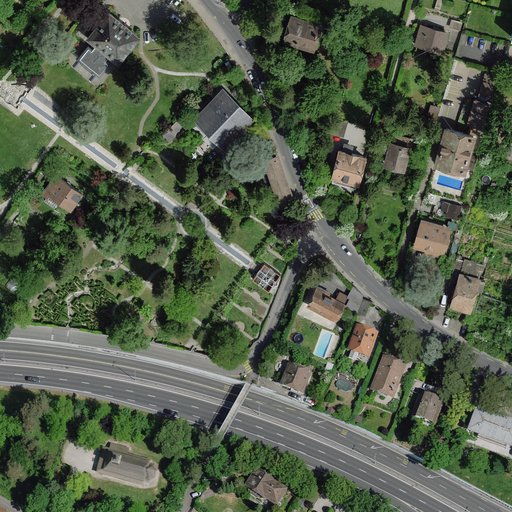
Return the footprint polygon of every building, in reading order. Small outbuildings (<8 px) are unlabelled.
[(120,59),(139,37),(110,13),(90,35),(98,42),(112,53),(120,59)] [(293,17),(287,38),(313,45),(319,25),(293,17)] [(446,33),(422,26),(418,43),(442,50),(446,33)] [(112,53),(98,42),(92,49),(89,46),(80,58),(83,60),(81,63),(94,74),(97,71),(100,74),(109,62),(106,60),(112,53)] [(486,74),(480,94),(494,98),(500,78),(486,74)] [(225,95),(204,115),(226,137),(246,118),(225,95)] [(489,105),(490,103),(476,99),(469,124),(471,124),(469,132),(483,136),(491,106),(489,105)] [(183,128),(177,121),(166,132),(172,138),(183,128)] [(447,128),(437,162),(464,169),(474,136),(447,128)] [(394,144),(409,148),(413,149),(415,140),(396,135),(394,144)] [(394,144),(392,143),(387,162),(403,167),(409,148),(394,144)] [(365,157),(340,150),(334,175),(357,181),(358,181),(365,157)] [(291,199),(277,158),(265,162),(275,191),(278,190),(283,202),(291,199)] [(59,174),(47,190),(73,210),(85,194),(59,174)] [(357,181),(334,175),(333,181),(356,187),(357,181)] [(447,229),(424,223),(418,243),(442,250),(447,229)] [(457,287),(461,274),(465,261),(457,259),(449,285),(454,287),(457,287)] [(266,260),(255,276),(271,288),(282,271),(266,260)] [(480,279),(461,274),(457,287),(454,287),(450,300),(452,301),(451,305),(466,309),(470,311),(480,279)] [(485,281),(480,279),(470,311),(476,312),(485,281)] [(364,295),(354,286),(349,296),(361,303),(363,298),(364,295)] [(344,304),(317,290),(309,305),(336,319),(344,304)] [(371,301),(363,298),(361,303),(357,312),(366,315),(371,301)] [(476,312),(470,311),(466,309),(463,321),(472,324),(476,312)] [(376,335),(358,330),(351,351),(368,357),(376,335)] [(427,346),(413,341),(408,356),(411,357),(410,361),(420,365),(427,346)] [(404,368),(385,361),(374,390),(393,397),(404,368)] [(309,375),(290,367),(283,385),(302,393),(309,375)] [(443,404),(423,396),(415,418),(435,425),(443,404)] [(511,423),(478,411),(471,428),(481,432),(479,435),(508,446),(509,442),(511,443),(511,423)] [(149,463),(110,452),(104,473),(143,484),(144,481),(150,483),(155,479),(157,473),(154,468),(148,466),(149,463)] [(239,460),(232,455),(220,474),(228,478),(239,460)] [(257,471),(247,488),(266,500),(266,499),(277,506),(287,491),(276,484),(276,483),(257,471)] [(139,508),(141,497),(102,491),(100,502),(139,508)]
